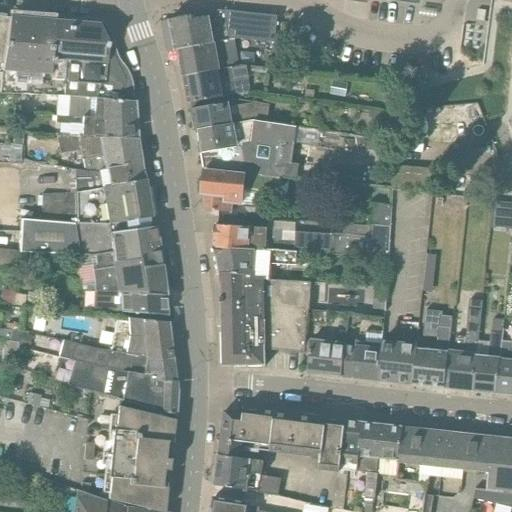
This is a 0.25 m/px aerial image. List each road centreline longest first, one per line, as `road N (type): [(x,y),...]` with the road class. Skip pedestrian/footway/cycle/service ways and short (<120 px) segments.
road 1 (residential): [(195,378),(172,165),(130,1)]
road 2 (residential): [(511,412),(195,378)]
road 3 (residential): [(186,511),(195,378)]
